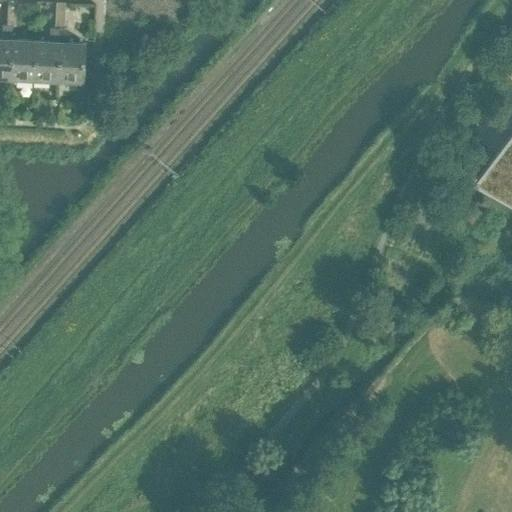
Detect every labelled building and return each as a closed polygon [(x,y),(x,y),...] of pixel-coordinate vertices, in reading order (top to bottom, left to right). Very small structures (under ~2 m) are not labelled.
[(16,13),(17,0),(8,0),(7,0),(7,13),(16,13)] [(64,15),(65,3),(56,2),(55,15),(64,15)] [(0,75),(8,76),(10,38),(11,25),(16,26),(16,13),(7,13),(7,25),(3,25),(0,37),(0,75)] [(64,28),(64,15),(55,15),(54,28),(59,28),(64,28)] [(90,77),(86,60),(82,60),(82,57),(83,41),(68,41),(69,28),(64,28),(59,28),(58,40),(57,57),(56,79),(81,80),(90,77)] [(32,77),(34,39),(10,38),(8,76),(32,77)] [(56,79),(57,57),(58,40),(34,39),(32,77),(56,79)] [(511,132),(476,180),(511,201),(511,132)]
